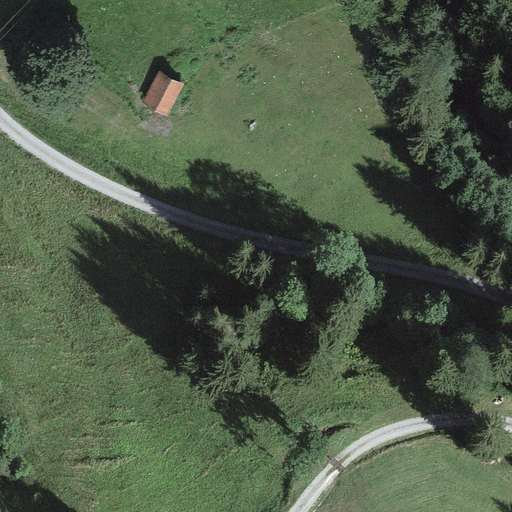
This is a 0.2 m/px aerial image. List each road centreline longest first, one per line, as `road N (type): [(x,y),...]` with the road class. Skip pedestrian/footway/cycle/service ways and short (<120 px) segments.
road 1 (track): [(0,116),(72,170),(160,209),(226,232),(431,274),(511,302)]
road 2 (track): [(511,428),(467,419),(369,442),(338,464),(298,511)]
